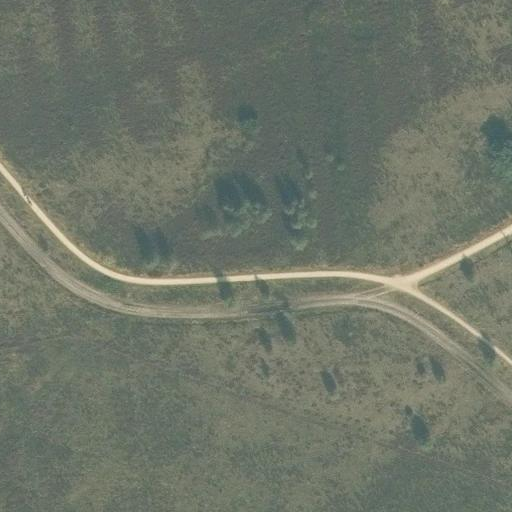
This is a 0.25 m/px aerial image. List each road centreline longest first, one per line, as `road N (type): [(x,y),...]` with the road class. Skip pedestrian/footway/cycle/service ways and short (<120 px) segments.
road 1 (track): [(0,213),(55,276),(137,310),(192,315),(358,299)]
road 2 (track): [(358,299),(426,327),(511,399)]
